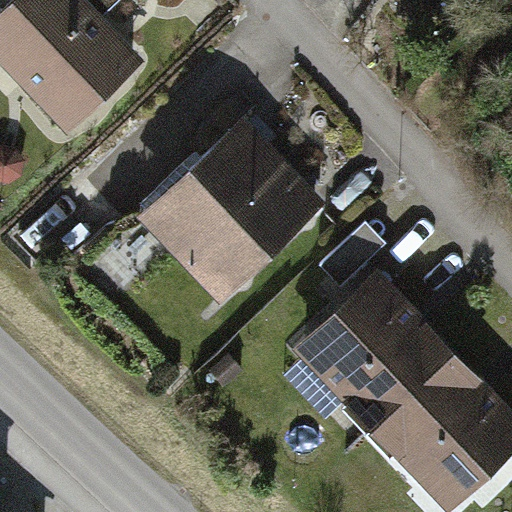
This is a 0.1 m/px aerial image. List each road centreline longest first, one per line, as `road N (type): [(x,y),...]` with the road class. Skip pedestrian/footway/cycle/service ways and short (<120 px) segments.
road 1 (residential): [(511,263),(262,0)]
road 2 (secondary): [(0,359),(161,511)]
